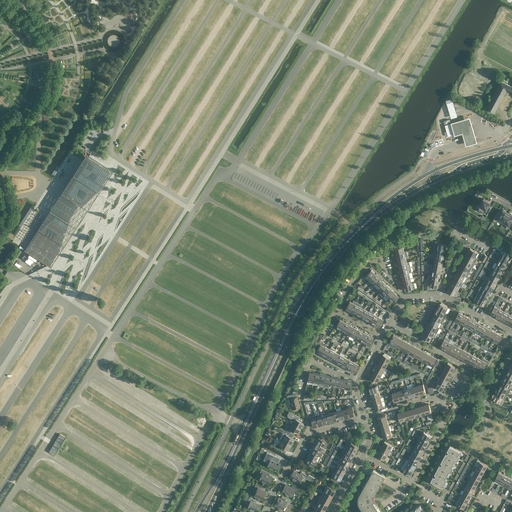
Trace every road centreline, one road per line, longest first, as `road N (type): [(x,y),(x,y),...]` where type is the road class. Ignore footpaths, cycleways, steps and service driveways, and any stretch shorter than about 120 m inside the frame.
road 1 (primary): [(299,305),(196,511)]
road 2 (primary): [(207,511),(299,305)]
road 3 (residential): [(363,417),(441,400),(467,369),(389,321)]
road 4 (primary): [(511,144),(430,171),(347,240)]
road 5 (primary): [(347,240),(419,187),(511,153)]
road 6 (residential): [(405,296),(377,256),(337,311)]
